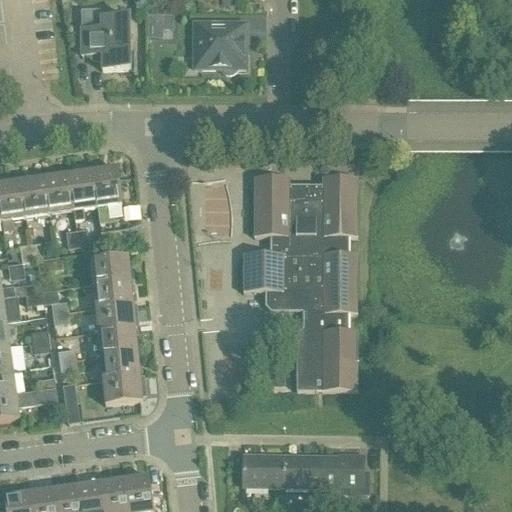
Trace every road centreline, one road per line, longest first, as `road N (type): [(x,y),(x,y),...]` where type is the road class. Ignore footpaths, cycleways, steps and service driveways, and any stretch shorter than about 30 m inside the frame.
road 1 (residential): [(183,438),(151,125)]
road 2 (residential): [(0,459),(183,438)]
road 3 (residential): [(0,135),(151,125)]
road 4 (residential): [(151,125),(280,126)]
road 5 (residential): [(280,126),(281,0)]
road 6 (residential): [(280,126),(401,127)]
